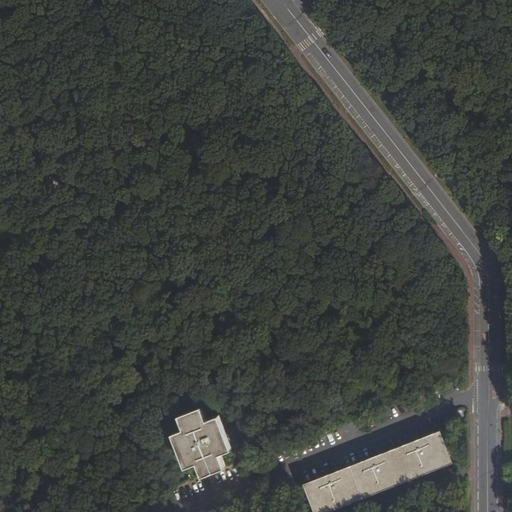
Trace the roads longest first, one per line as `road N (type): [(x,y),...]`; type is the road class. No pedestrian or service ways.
road 1 (tertiary): [(488,398),(481,256),(281,0)]
road 2 (residential): [(488,398),(454,402),(247,482),(243,511)]
